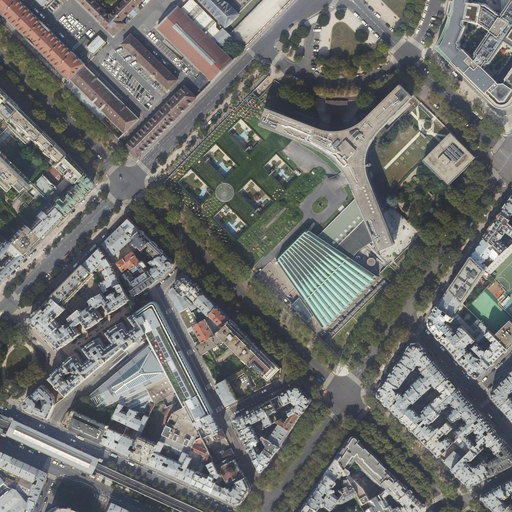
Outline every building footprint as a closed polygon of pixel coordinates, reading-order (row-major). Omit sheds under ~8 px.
[(104,125),(119,139),(124,134),(139,119),(84,65),(85,64),(73,52),(72,53),(51,31),(41,21),(20,0),(19,0),(0,0),(0,11),(4,16),(4,15),(26,37),(36,47),(36,46),(57,68),(69,80),(64,85),(69,89),(87,108),(104,125)] [(122,20),(142,0),(78,0),(102,23),(102,24),(113,35),(125,23),(122,20)] [(216,28),(216,23),(193,0),(190,0),(189,1),(181,9),(178,7),(157,27),(212,81),(213,81),(233,61),(215,43),(217,42),(222,46),(232,37),(230,35),(223,28),(220,31),(216,28)] [(198,0),(226,27),(227,26),(228,26),(238,16),(238,15),(239,14),(238,13),(228,4),(224,0),(198,0)] [(477,23),(481,5),(468,2),(468,0),(452,0),(451,9),(448,20),(445,28),(436,47),(436,48),(445,57),(449,61),(451,62),(458,55),(460,52),(463,50),(460,47),(461,46),(461,45),(460,44),(459,43),(465,28),(465,26),(464,25),(465,21),(477,23)] [(511,0),(505,9),(502,14),(500,17),(491,10),(481,5),(477,23),(489,31),(471,57),(463,50),(460,52),(458,55),(451,62),(471,83),(493,104),(497,107),(501,108),(504,108),(509,107),(511,105),(511,104),(511,0)] [(501,0),(502,14),(505,9),(511,0),(501,0)] [(87,48),(94,55),(106,42),(99,35),(87,48)] [(122,44),(169,89),(178,79),(132,35),(122,44)] [(359,197),(367,217),(376,239),(380,250),(395,245),(369,179),(367,175),(366,171),(366,167),(365,162),(366,158),(366,153),(367,149),(369,145),(370,141),(373,137),(376,133),(379,130),(412,97),(400,85),(364,120),(361,123),(357,125),(354,127),(351,128),(347,130),(344,130),(343,131),(339,131),(334,131),(332,131),(330,131),(326,131),(322,130),(319,129),(268,107),(262,123),(296,137),(308,142),(316,146),(323,150),(330,155),(337,161),(340,164),(344,169),(347,174),(350,178),(352,182),(354,186),(359,197)] [(126,146),(137,158),(197,98),(185,86),(126,146)] [(0,123),(17,107),(14,104),(0,90),(0,123)] [(341,115),(348,115),(348,102),(337,102),(325,102),(325,115),(331,115),(341,115)] [(32,139),(40,131),(24,115),(17,107),(0,123),(0,127),(4,131),(8,127),(24,143),(26,141),(28,143),(31,140),(32,139)] [(341,115),(331,115),(331,121),(330,131),(332,131),(334,131),(339,131),(343,131),(344,130),(342,120),(341,115)] [(242,121),(231,133),(239,141),(245,135),(243,134),(249,128),(242,121)] [(55,162),(64,154),(53,143),(40,131),(32,139),(31,140),(32,142),(33,141),(41,148),(39,150),(44,154),(45,153),(55,162)] [(423,160),(448,185),(476,157),(470,150),(453,134),(451,132),(423,160)] [(0,187),(4,191),(9,186),(8,185),(9,184),(17,191),(22,186),(24,188),(25,188),(27,187),(27,185),(25,183),(28,181),(6,159),(4,156),(1,155),(1,154),(0,152),(0,187)] [(71,181),(82,171),(79,168),(64,154),(55,162),(53,165),(65,178),(56,187),(61,191),(71,181)] [(278,154),(265,167),(277,180),(285,173),(280,168),(286,163),(278,154)] [(86,176),(82,171),(71,181),(74,184),(74,185),(69,191),(68,191),(68,190),(67,191),(67,192),(66,193),(66,194),(61,199),(57,196),(53,199),(55,202),(52,205),(60,214),(62,216),(70,208),(85,192),(91,186),(92,183),(91,181),(86,176)] [(350,182),(343,171),(336,176),(332,177),(326,179),(335,194),(338,191),(342,187),(350,182)] [(252,179),(240,192),(251,202),(254,199),(256,202),(259,198),(256,195),(262,188),(252,179)] [(505,208),(501,213),(510,219),(511,220),(511,218),(511,217),(511,215),(511,195),(509,200),(507,204),(504,207),(505,208)] [(336,248),(367,217),(359,197),(319,237),(336,248)] [(42,212),(41,211),(36,216),(37,217),(38,216),(39,218),(29,228),(38,237),(41,234),(42,235),(43,235),(57,221),(58,220),(57,218),(60,214),(52,205),(51,205),(43,213),(42,214),(41,213),(42,212)] [(511,224),(509,222),(511,220),(510,219),(501,213),(493,224),(484,237),(489,242),(491,240),(495,243),(493,246),(502,254),(508,248),(500,239),(501,237),(504,234),(504,233),(506,231),(511,235),(511,224)] [(336,248),(352,259),(360,251),(366,246),(376,239),(367,217),(336,248)] [(134,237),(141,230),(136,225),(129,218),(125,222),(121,225),(126,230),(128,228),(128,229),(128,230),(129,231),(130,231),(132,232),(130,234),(133,238),(134,237)] [(26,227),(24,225),(19,230),(19,229),(13,235),(13,237),(7,242),(22,256),(39,239),(38,237),(29,228),(26,226),(26,227)] [(133,238),(130,234),(126,230),(121,225),(118,229),(106,241),(103,244),(104,245),(109,252),(113,256),(132,239),(133,238)] [(325,330),(338,317),(340,315),(368,287),(370,285),(378,277),(352,259),(336,248),(319,237),(307,228),(276,258),(303,298),(306,303),(325,330)] [(146,234),(141,230),(134,237),(133,238),(132,239),(134,241),(133,243),(137,247),(139,247),(142,250),(148,244),(152,240),(146,234)] [(493,246),(489,242),(484,237),(478,247),(472,255),(473,257),(486,269),(502,254),(493,246)] [(4,239),(1,242),(0,241),(0,279),(8,271),(17,262),(22,256),(7,242),(4,239)] [(157,258),(165,253),(159,247),(152,240),(148,244),(151,247),(149,248),(150,251),(157,258)] [(511,243),(508,248),(502,254),(486,269),(507,291),(503,294),(505,296),(500,302),(511,314),(511,317),(494,336),(508,349),(511,344),(511,243)] [(99,248),(98,247),(90,255),(92,256),(99,248)] [(103,263),(107,269),(104,271),(103,272),(107,279),(100,284),(105,292),(109,290),(108,288),(113,285),(114,287),(117,286),(122,284),(112,266),(113,265),(104,252),(100,248),(99,248),(92,256),(84,264),(93,273),(95,271),(97,271),(96,270),(103,263)] [(125,274),(141,262),(133,252),(118,263),(123,271),(124,274),(125,274)] [(168,257),(165,253),(157,258),(150,262),(152,264),(154,265),(154,264),(156,267),(154,267),(151,269),(150,270),(157,280),(160,278),(173,266),(173,264),(173,262),(172,261),(170,258),(169,258),(168,257)] [(375,260),(375,259),(374,258),(374,257),(373,256),(372,256),(370,256),(369,256),(368,256),(367,257),(367,258),(366,259),(366,260),(366,261),(366,262),(367,263),(368,264),(369,264),(370,265),(371,265),(372,264),(373,264),(374,263),(374,262),(375,261),(375,260)] [(463,304),(486,269),(473,257),(468,265),(457,281),(450,291),(462,303),(463,304)] [(133,295),(135,295),(157,280),(150,270),(148,271),(145,268),(147,266),(147,265),(144,261),(141,262),(125,274),(124,274),(127,279),(126,280),(133,295)] [(93,273),(84,264),(77,271),(70,278),(58,291),(53,296),(55,298),(57,300),(66,309),(73,315),(80,310),(81,309),(83,307),(72,297),(85,284),(98,296),(104,293),(105,292),(100,284),(95,276),(93,273)] [(184,276),(174,285),(184,295),(185,294),(188,294),(188,296),(195,302),(205,293),(205,292),(199,286),(188,276),(184,276)] [(374,290),(370,285),(368,287),(372,292),(345,319),(340,315),(338,317),(343,321),(323,341),(340,358),(347,347),(366,320),(384,294),(390,285),(384,280),(374,290)] [(83,311),(83,310),(82,310),(81,309),(80,310),(65,323),(67,325),(67,326),(64,323),(64,324),(65,326),(64,327),(64,326),(62,327),(62,328),(61,329),(59,327),(58,328),(60,330),(59,331),(58,329),(48,337),(54,343),(59,348),(80,333),(75,326),(76,326),(83,321),(88,328),(103,318),(96,308),(97,308),(104,303),(110,313),(130,299),(122,284),(117,286),(120,292),(117,294),(117,293),(116,294),(115,293),(111,296),(112,298),(109,300),(104,293),(98,296),(90,302),(92,305),(83,312),(83,311)] [(184,295),(174,285),(170,290),(169,294),(179,313),(191,306),(184,299),(184,295)] [(453,317),(462,303),(450,291),(448,290),(443,298),(437,306),(453,317)] [(212,299),(205,293),(195,302),(194,304),(191,306),(179,313),(187,329),(197,323),(195,318),(197,318),(194,312),(192,312),(191,310),(192,310),(196,308),(196,306),(195,305),(197,304),(202,310),(201,311),(203,313),(204,311),(208,315),(209,315),(218,306),(212,299)] [(58,329),(58,328),(59,327),(61,325),(59,321),(57,319),(66,309),(57,300),(56,301),(54,299),(55,298),(53,296),(41,308),(31,318),(31,320),(33,322),(38,328),(48,337),(58,329)] [(306,303),(303,298),(301,300),(299,297),(291,306),(293,308),(295,310),(297,312),(307,322),(313,317),(304,305),(306,303)] [(153,302),(151,302),(137,312),(149,336),(153,343),(169,375),(175,386),(175,385),(178,391),(186,406),(194,422),(213,413),(188,363),(187,362),(186,362),(183,358),(182,355),(182,354),(182,353),(158,305),(157,303),(155,302),(153,302)] [(511,316),(511,314),(500,302),(498,303),(511,316)] [(225,313),(218,306),(209,315),(212,317),(211,319),(213,321),(214,320),(221,326),(223,328),(232,319),(225,313)] [(459,323),(453,317),(437,306),(433,313),(430,317),(430,327),(435,333),(440,339),(444,335),(443,334),(446,332),(447,333),(452,329),(447,323),(446,323),(445,324),(442,322),(442,321),(445,319),(446,318),(451,322),(452,322),(452,321),(453,321),(457,325),(459,323)] [(113,342),(107,347),(100,337),(84,348),(91,358),(84,363),(78,353),(74,356),(66,363),(56,372),(49,379),(67,396),(77,385),(78,386),(80,384),(91,375),(102,365),(112,357),(124,347),(126,350),(137,341),(136,339),(139,337),(142,342),(147,338),(149,336),(137,312),(130,317),(136,327),(129,331),(123,322),(107,332),(113,342)] [(217,334),(223,328),(221,326),(220,328),(217,326),(214,329),(215,332),(213,333),(205,319),(197,323),(187,329),(187,330),(189,332),(195,329),(200,339),(195,342),(196,346),(217,334)] [(239,327),(232,319),(223,328),(217,334),(196,346),(202,355),(218,346),(217,345),(225,340),(233,347),(247,334),(239,327)] [(478,330),(472,336),(478,342),(489,331),(481,322),(477,325),(480,328),(480,333),(478,330)] [(452,329),(447,333),(448,335),(448,336),(446,337),(445,335),(444,335),(440,339),(445,344),(450,350),(469,333),(461,326),(459,328),(458,329),(460,330),(458,332),(457,333),(458,334),(458,335),(456,338),(455,337),(454,337),(454,336),(453,335),(455,334),(455,332),(454,331),(452,329)] [(476,344),(474,346),(473,347),(474,348),(476,350),(482,357),(491,365),(501,356),(508,349),(494,336),(489,331),(478,342),(476,344)] [(472,336),(469,333),(450,350),(455,355),(459,360),(470,351),(467,348),(466,348),(466,347),(465,347),(465,348),(464,346),(462,346),(462,345),(464,345),(466,343),(468,344),(471,342),(473,343),(474,342),(476,344),(478,342),(472,336)] [(247,334),(233,347),(249,364),(263,350),(250,338),(247,334)] [(139,340),(137,341),(126,350),(128,353),(131,356),(145,345),(147,347),(152,344),(147,338),(142,342),(141,343),(139,340)] [(14,341),(12,339),(4,347),(7,349),(14,341)] [(408,350),(400,361),(413,370),(415,367),(415,366),(416,365),(417,364),(418,364),(419,364),(420,365),(420,366),(421,367),(420,367),(420,368),(423,371),(435,361),(427,352),(418,342),(413,343),(408,350)] [(169,375),(153,343),(152,344),(147,347),(142,352),(120,370),(108,380),(90,395),(97,410),(115,401),(169,375)] [(276,363),(263,350),(249,364),(244,369),(246,372),(247,375),(251,373),(257,386),(253,388),(255,391),(262,388),(280,378),(280,374),(281,368),(276,363)] [(470,351),(459,360),(467,369),(474,377),(480,377),(491,365),(482,357),(478,361),(474,357),(474,354),(472,351),(470,351)] [(418,373),(413,370),(400,361),(394,369),(388,379),(400,388),(401,386),(411,371),(416,374),(418,373)] [(437,364),(435,361),(423,371),(422,372),(424,374),(422,376),(421,376),(412,384),(413,386),(417,389),(428,380),(429,380),(442,369),(437,364)] [(216,384),(218,383),(209,367),(207,367),(216,384)] [(229,382),(246,372),(244,369),(243,369),(218,383),(216,384),(226,406),(229,404),(238,400),(229,382)] [(445,373),(442,369),(429,380),(428,380),(417,389),(422,395),(434,385),(436,388),(437,387),(449,377),(445,373)] [(169,375),(115,401),(120,404),(124,405),(131,408),(134,410),(135,409),(139,411),(145,414),(149,416),(155,403),(178,391),(175,385),(175,386),(169,375)] [(454,382),(449,377),(437,387),(441,392),(443,392),(443,391),(444,392),(441,395),(440,395),(439,395),(434,399),(432,401),(430,403),(435,409),(459,388),(454,382)] [(511,381),(507,377),(499,384),(492,391),(492,397),(500,407),(510,398),(509,397),(510,393),(511,393),(511,391),(511,381)] [(402,387),(401,386),(400,388),(388,379),(384,385),(379,393),(378,394),(378,395),(379,396),(384,402),(390,408),(395,403),(394,402),(397,398),(398,399),(402,393),(399,391),(398,391),(397,392),(395,391),(394,389),(395,388),(398,389),(401,389),(402,387)] [(41,414),(49,418),(52,411),(56,404),(54,396),(43,385),(35,393),(26,402),(26,403),(26,406),(27,408),(33,410),(41,414)] [(417,389),(413,386),(411,388),(409,388),(407,390),(407,391),(407,392),(404,395),(402,393),(398,399),(399,399),(396,404),(395,403),(390,408),(396,414),(401,419),(408,412),(408,411),(411,408),(409,406),(410,404),(411,404),(413,402),(413,403),(422,395),(417,389)] [(296,387),(280,395),(285,405),(291,402),(293,402),(296,404),(293,407),(288,410),(290,414),(295,411),(301,415),(306,408),(311,400),(311,398),(306,393),(300,387),(296,387)] [(464,395),(459,388),(435,409),(440,414),(444,418),(446,417),(443,413),(442,411),(442,409),(443,408),(445,409),(448,405),(448,404),(450,403),(452,403),(456,407),(453,410),(453,412),(449,415),(449,416),(449,417),(446,420),(447,422),(471,402),(464,395)] [(120,404),(115,401),(97,410),(90,395),(82,402),(72,410),(69,413),(63,424),(65,425),(74,429),(86,435),(93,438),(102,442),(109,428),(114,418),(120,404)] [(273,398),(271,399),(277,409),(285,405),(280,395),(273,398)] [(511,398),(511,397),(510,398),(500,407),(503,409),(506,413),(509,416),(511,420),(511,398)] [(267,401),(263,404),(273,423),(277,421),(278,421),(276,417),(275,417),(273,413),(276,411),(277,412),(278,412),(277,409),(271,399),(267,401)] [(476,408),(471,402),(447,422),(449,423),(452,421),(453,421),(454,421),(459,418),(460,418),(463,416),(467,420),(467,422),(465,424),(464,423),(461,426),(460,427),(459,428),(458,428),(456,427),(453,424),(451,426),(453,428),(458,433),(460,435),(475,422),(476,421),(482,415),(476,408)] [(425,419),(435,409),(430,403),(428,405),(427,404),(425,406),(426,407),(423,410),(423,411),(421,413),(420,413),(419,413),(413,407),(412,407),(411,408),(408,411),(408,412),(401,419),(406,423),(413,430),(420,424),(418,421),(420,419),(421,419),(422,419),(423,418),(424,418),(425,419)] [(131,408),(128,413),(122,410),(124,405),(120,404),(114,418),(128,424),(134,410),(131,408)] [(259,406),(255,408),(261,419),(261,418),(262,418),(261,417),(262,416),(264,420),(264,421),(266,426),(265,425),(264,423),(262,424),(265,428),(273,423),(263,404),(259,406)] [(195,440),(202,437),(194,422),(186,406),(175,412),(174,411),(160,441),(174,447),(189,454),(195,440)] [(250,410),(244,414),(249,423),(250,422),(253,424),(258,421),(258,423),(260,422),(259,421),(261,420),(261,419),(255,408),(250,410)] [(124,452),(131,455),(140,436),(149,416),(145,414),(143,419),(137,416),(139,411),(135,409),(134,410),(128,424),(138,429),(134,439),(123,434),(121,440),(119,443),(117,449),(124,452)] [(433,421),(440,414),(435,409),(425,419),(420,424),(413,430),(419,436),(426,443),(440,429),(439,427),(438,427),(436,430),(430,424),(432,421),(433,421)] [(296,423),(301,415),(295,411),(290,414),(288,415),(290,416),(288,418),(287,418),(286,419),(287,420),(286,422),(281,419),(278,421),(277,421),(279,423),(291,431),(296,423)] [(221,429),(213,413),(194,422),(202,437),(202,438),(205,437),(201,429),(200,430),(199,428),(200,427),(204,425),(205,423),(206,423),(207,425),(206,426),(206,427),(207,430),(207,432),(208,434),(206,435),(207,436),(221,429)] [(249,423),(244,414),(236,418),(234,421),(236,425),(240,431),(249,427),(249,425),(251,424),(249,423)] [(478,423),(476,424),(475,422),(460,435),(471,447),(494,428),(487,421),(482,415),(476,421),(478,423)] [(97,459),(13,420),(12,422),(11,421),(11,422),(9,421),(3,434),(5,435),(6,435),(5,437),(89,476),(90,474),(91,474),(92,472),(96,464),(97,461),(96,460),(97,459)] [(451,426),(449,423),(447,422),(446,424),(442,427),(440,429),(426,443),(433,450),(439,456),(446,450),(443,448),(445,446),(447,448),(453,443),(447,437),(446,437),(443,440),(441,440),(439,438),(444,433),(445,434),(447,434),(453,428),(451,426)] [(286,438),(291,431),(279,423),(269,438),(280,446),(281,445),(286,438)] [(251,426),(249,427),(240,431),(242,436),(246,444),(252,441),(251,439),(257,436),(252,426),(251,426)] [(116,441),(117,439),(117,438),(121,440),(123,434),(109,428),(102,442),(110,446),(117,449),(119,443),(116,441)] [(497,431),(494,428),(471,447),(472,449),(478,454),(479,455),(480,457),(482,455),(479,453),(484,449),(484,447),(483,445),(487,442),(487,443),(487,444),(488,444),(488,445),(489,445),(490,446),(494,450),(494,452),(496,454),(497,454),(499,452),(503,449),(502,447),(507,443),(500,435),(497,431)] [(225,436),(221,429),(207,436),(205,437),(202,438),(203,439),(205,443),(208,441),(209,443),(217,439),(217,440),(225,436)] [(269,438),(264,435),(261,439),(260,441),(261,442),(263,439),(266,444),(268,445),(263,451),(272,457),(276,452),(280,446),(269,438)] [(471,447),(460,435),(456,440),(454,441),(467,454),(472,449),(471,447)] [(150,464),(158,445),(140,436),(131,455),(141,460),(150,464)] [(257,436),(251,439),(252,441),(246,444),(250,452),(254,460),(259,457),(258,454),(259,453),(261,451),(257,443),(259,442),(260,441),(257,436)] [(202,438),(202,437),(195,440),(189,454),(178,477),(185,480),(193,484),(198,472),(194,470),(195,467),(192,465),(190,468),(188,467),(192,458),(190,457),(190,456),(191,456),(192,453),(193,450),(206,456),(208,450),(199,446),(203,439),(202,438)] [(332,461),(342,477),(343,477),(344,477),(344,476),(345,476),(345,475),(345,474),(344,473),(349,465),(350,466),(352,464),(352,463),(351,462),(352,461),(382,491),(393,479),(367,454),(353,439),(352,438),(351,438),(350,438),(349,438),(348,438),(347,439),(340,450),(339,449),(338,452),(336,454),(337,454),(332,461)] [(164,470),(170,458),(161,453),(163,447),(173,451),(174,447),(160,441),(158,445),(150,464),(157,467),(164,470)] [(511,448),(507,443),(502,447),(503,449),(504,452),(505,454),(503,455),(502,455),(499,452),(497,454),(497,456),(490,460),(488,457),(487,457),(484,458),(482,455),(480,457),(483,460),(484,461),(491,476),(494,474),(498,472),(503,470),(511,464),(511,448)] [(173,453),(172,453),(170,458),(164,470),(170,473),(178,477),(189,454),(174,447),(173,451),(182,456),(179,461),(179,462),(173,459),(174,457),(172,456),(173,453)] [(235,455),(231,448),(212,458),(214,461),(219,471),(221,470),(227,482),(228,483),(229,486),(229,485),(230,485),(234,483),(237,482),(244,478),(242,475),(243,474),(233,457),(233,456),(235,455)] [(478,454),(472,449),(467,454),(463,458),(461,460),(452,469),(461,478),(468,485),(472,486),(482,481),(491,476),(484,461),(479,464),(475,467),(472,466),(469,463),(468,461),(470,460),(472,460),(478,454)] [(214,461),(211,463),(210,463),(209,461),(212,457),(208,450),(206,456),(198,472),(193,484),(200,487),(212,492),(216,482),(214,481),(215,478),(215,476),(218,478),(220,474),(219,471),(214,461)] [(452,469),(461,460),(459,458),(461,456),(455,450),(444,461),(447,464),(452,469)] [(262,454),(261,451),(259,453),(258,454),(259,457),(254,460),(257,466),(260,470),(263,471),(268,464),(272,457),(263,451),(262,454)] [(0,453),(0,469),(1,468),(12,459),(2,455),(0,453)] [(33,480),(36,470),(23,464),(12,459),(1,468),(16,476),(14,481),(7,478),(4,483),(6,486),(12,489),(28,496),(32,483),(33,480)] [(328,467),(332,461),(330,460),(321,472),(323,474),(324,474),(328,467)] [(332,461),(328,467),(324,474),(323,474),(322,476),(332,484),(336,492),(339,490),(338,487),(341,485),(341,484),(341,482),(344,480),(343,478),(342,477),(332,461)] [(36,481),(35,485),(32,483),(28,496),(30,497),(31,497),(29,500),(27,499),(27,502),(34,505),(45,477),(43,473),(39,472),(36,470),(33,480),(36,481)] [(223,479),(220,474),(218,478),(216,482),(212,492),(218,495),(228,500),(231,494),(230,492),(229,490),(227,487),(224,481),(223,482),(225,486),(225,488),(220,485),(223,479)] [(312,491),(324,499),(329,491),(329,492),(329,493),(329,494),(336,499),(338,496),(336,492),(332,484),(322,476),(319,481),(316,484),(312,491)] [(246,477),(244,478),(237,482),(238,484),(234,490),(230,492),(231,494),(228,500),(236,504),(242,502),(246,496),(251,489),(251,486),(246,477)] [(343,478),(344,480),(356,501),(357,502),(359,506),(362,504),(367,501),(368,501),(361,489),(354,482),(355,481),(353,480),(352,481),(350,479),(348,480),(347,478),(346,478),(346,477),(345,477),(345,478),(343,478)] [(511,478),(502,484),(508,496),(509,496),(509,495),(511,494),(511,492),(511,491),(511,478)] [(28,496),(12,489),(0,498),(0,484),(3,482),(0,479),(0,511),(23,511),(24,510),(27,502),(27,499),(28,496)] [(400,486),(393,479),(382,491),(377,495),(375,497),(377,502),(375,503),(379,511),(386,507),(381,499),(387,494),(391,498),(391,499),(394,502),(405,491),(400,486)] [(356,501),(344,480),(341,482),(341,484),(341,485),(343,488),(339,490),(336,492),(338,496),(336,499),(332,505),(332,506),(334,508),(336,508),(337,504),(340,506),(350,500),(352,504),(356,501)] [(508,496),(502,484),(482,494),(482,498),(489,506),(495,511),(502,511),(511,504),(511,502),(511,500),(509,503),(509,504),(509,505),(508,504),(507,505),(501,498),(502,497),(503,498),(504,498),(508,496)] [(332,505),(324,499),(312,491),(307,498),(302,506),(311,511),(315,511),(316,511),(317,511),(319,510),(317,509),(319,507),(320,507),(321,507),(321,506),(328,511),(331,507),(332,506),(332,505)] [(414,500),(405,491),(394,502),(397,504),(399,504),(400,504),(401,505),(401,506),(402,507),(400,508),(398,507),(395,509),(396,511),(422,511),(423,508),(414,500)] [(373,498),(368,501),(367,501),(370,507),(365,510),(365,511),(379,511),(375,503),(373,498)] [(30,511),(34,505),(27,502),(24,510),(27,511),(26,511),(30,511)] [(362,511),(360,508),(359,506),(357,502),(341,511),(334,510),(331,507),(328,511),(327,511),(362,511)]
